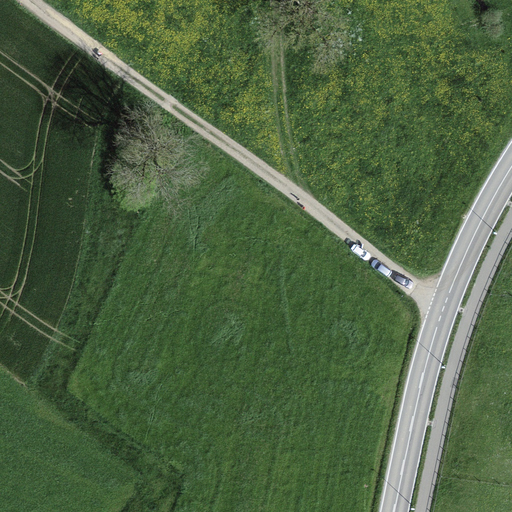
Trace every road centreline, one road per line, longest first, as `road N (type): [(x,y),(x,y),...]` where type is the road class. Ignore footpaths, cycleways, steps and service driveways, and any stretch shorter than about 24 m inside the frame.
road 1 (track): [(34,0),(441,312)]
road 2 (secondary): [(397,511),(441,312),(511,172)]
road 3 (track): [(424,511),(460,342),(511,224)]
road 4 (track): [(290,190),(261,111),(282,0)]
